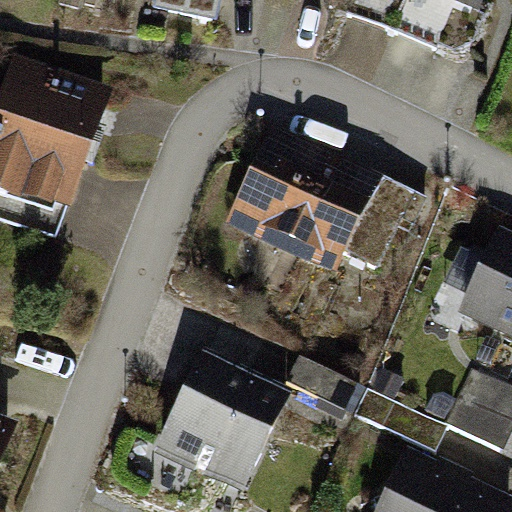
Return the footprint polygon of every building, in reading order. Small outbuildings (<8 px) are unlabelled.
[(488,0),(427,0),(481,20),(488,0)] [(103,126),(18,94),(0,141),(0,200),(66,225),(103,126)] [(378,193),(273,146),(234,236),(339,282),(378,193)] [(401,227),(375,216),(355,263),(381,274),(401,227)] [(511,252),(506,251),(473,329),(511,345),(511,252)] [(357,392),(303,371),(293,399),(346,420),(357,392)] [(511,448),(511,392),(477,376),(451,430),(508,457),(511,448)] [(281,417),(204,381),(162,472),(239,507),(281,417)] [(451,430),(382,402),(369,433),(436,461),(451,430)] [(0,478),(14,440),(0,435),(0,478)] [(500,511),(414,471),(394,511),(500,511)]
